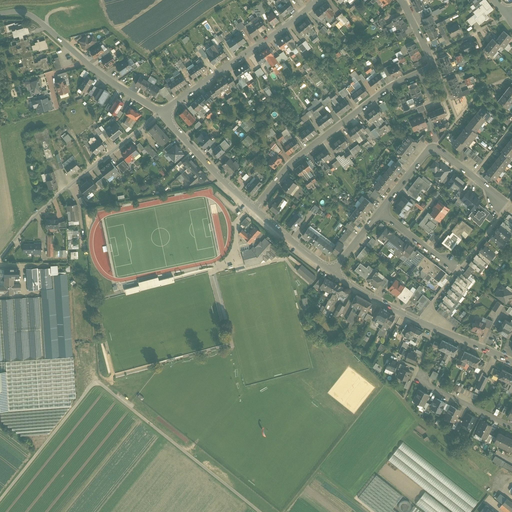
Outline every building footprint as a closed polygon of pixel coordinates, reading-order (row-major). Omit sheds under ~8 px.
[(293,8),(287,0),(281,0),(285,4),(282,5),(288,12),(293,8)] [(483,0),(482,2),(480,3),(482,5),(473,12),(478,18),(475,20),(479,24),(485,20),(485,21),(489,18),(486,15),(492,10),(484,0),(483,0)] [(420,1),(413,5),(416,11),(418,10),(419,12),(423,10),(422,8),(424,8),(420,1)] [(262,3),(258,6),(257,5),(253,8),(253,10),(257,16),(258,16),(265,12),(262,3)] [(332,10),(326,3),(320,8),(326,15),(331,20),(335,24),(335,25),(338,22),(337,22),(338,21),(335,18),(334,19),(334,18),(333,14),(331,12),(332,10)] [(288,12),(282,5),(279,8),(278,7),(276,8),(283,16),(288,12)] [(326,15),(320,8),(315,13),(321,19),(325,16),(326,15)] [(278,21),(272,13),(266,17),(272,25),(278,21)] [(350,22),(341,13),(336,17),(343,25),(345,23),(347,25),(350,22)] [(431,15),(423,19),(425,25),(423,26),(427,33),(435,29),(431,22),(434,21),(431,15)] [(393,22),(387,25),(388,26),(389,29),(395,26),(404,22),(400,16),(392,20),(393,22)] [(260,21),(258,17),(257,17),(251,21),(253,25),(259,33),(265,28),(261,22),(261,21),(260,21)] [(471,17),(467,20),(471,26),(475,22),(471,17)] [(449,18),(436,24),(437,27),(441,25),(450,21),(449,18)] [(313,26),(307,20),(302,24),(308,31),(312,37),(315,35),(316,34),(311,28),(313,26)] [(251,21),(244,25),(247,29),(248,30),(251,28),(250,27),(253,25),(251,21)] [(404,22),(395,26),(398,32),(396,34),(399,39),(407,35),(404,30),(407,28),(404,22)] [(22,24),(18,26),(17,24),(14,25),(14,24),(7,25),(9,32),(12,31),(14,38),(29,33),(27,28),(27,29),(26,25),(23,26),(22,24)] [(308,31),(302,24),(296,29),(302,36),(308,31)] [(457,24),(453,26),(453,27),(451,28),(450,27),(448,28),(448,29),(448,30),(449,32),(449,33),(451,37),(452,37),(452,36),(452,37),(455,35),(456,34),(456,35),(459,33),(461,32),(461,31),(460,31),(459,29),(459,28),(457,24)] [(253,25),(250,27),(251,28),(248,30),(247,29),(247,30),(252,37),(259,33),(253,25)] [(435,29),(427,33),(430,39),(433,38),(434,40),(438,38),(437,36),(438,35),(435,29)] [(246,42),(240,34),(238,31),(235,34),(236,37),(234,39),(239,46),(246,42)] [(511,37),(503,31),(499,36),(507,43),(511,37)] [(289,34),(283,38),(288,46),(292,52),(296,49),(292,43),(294,42),(289,34)] [(86,36),(79,41),(83,46),(82,47),(84,50),(88,47),(90,45),(91,45),(96,42),(92,36),(90,38),(91,39),(89,40),(86,36)] [(499,36),(495,41),(500,46),(503,48),(507,43),(499,36)] [(283,38),(277,42),(282,50),(288,46),(283,38)] [(234,39),(231,41),(230,39),(226,41),(227,43),(233,51),(239,46),(234,39)] [(495,41),(492,39),(488,44),(496,51),(500,46),(495,41)] [(24,41),(20,42),(16,43),(17,45),(14,46),(15,48),(14,48),(14,49),(13,49),(14,53),(15,53),(20,52),(22,57),(23,57),(24,59),(32,56),(30,52),(29,49),(28,49),(28,48),(27,48),(26,45),(27,45),(27,43),(28,43),(27,40),(24,41)] [(45,41),(38,43),(38,42),(35,43),(36,45),(32,46),(33,50),(39,48),(40,51),(47,49),(47,48),(46,45),(45,41)] [(471,41),(462,45),(465,53),(474,49),(471,43),(471,41)] [(302,43),(298,47),(302,52),(306,49),(302,43)] [(226,56),(221,48),(218,50),(217,49),(218,48),(215,44),(210,47),(214,52),(219,60),(226,56)] [(415,44),(406,49),(410,55),(418,51),(415,44)] [(496,51),(488,44),(484,49),(490,54),(492,56),(496,51)] [(100,46),(90,53),(94,58),(98,56),(100,54),(104,52),(103,51),(100,46)] [(208,57),(200,46),(197,49),(202,56),(204,59),(208,57)] [(104,52),(100,54),(101,57),(103,56),(109,52),(107,49),(103,51),(104,52)] [(273,56),(267,49),(261,53),(266,60),(271,66),(273,64),(273,65),(277,62),(274,58),(273,56)] [(418,51),(410,55),(413,61),(421,57),(418,51)] [(219,60),(214,52),(208,57),(213,65),(219,60)] [(287,58),(283,52),(279,55),(283,61),(287,58)] [(266,60),(261,53),(256,57),(261,64),(264,62),(266,60)] [(105,59),(102,61),(106,67),(115,61),(110,55),(105,59)] [(279,55),(274,58),(277,62),(279,66),(284,63),(283,61),(279,55)] [(447,55),(445,56),(445,55),(440,57),(441,58),(439,59),(442,66),(450,63),(447,55)] [(24,59),(22,59),(24,67),(20,68),(22,72),(28,70),(33,68),(32,65),(31,62),(33,61),(32,56),(24,59)] [(58,57),(53,59),(53,61),(53,62),(55,70),(61,68),(58,57)] [(46,58),(41,59),(41,60),(38,61),(39,62),(32,65),(32,68),(34,67),(35,69),(43,67),(44,70),(48,69),(47,65),(48,65),(46,58)] [(206,69),(201,62),(199,59),(196,62),(198,64),(195,66),(200,74),(206,69)] [(127,60),(116,68),(121,75),(129,69),(132,67),(131,66),(127,60)] [(135,63),(131,66),(132,67),(129,69),(131,71),(138,67),(135,63)] [(246,63),(240,68),(249,81),(252,79),(253,81),(253,80),(248,73),(251,71),(246,63)] [(450,63),(442,66),(445,73),(452,69),(450,63)] [(200,74),(195,66),(188,71),(193,78),(200,74)] [(388,70),(390,75),(391,78),(401,73),(399,68),(398,69),(397,66),(388,70)] [(240,68),(234,72),(239,79),(242,78),(246,83),(247,83),(249,81),(240,68)] [(84,78),(87,72),(82,69),(79,75),(84,78)] [(355,71),(350,74),(353,78),(354,77),(357,82),(357,81),(361,79),(355,71)] [(65,72),(57,75),(59,81),(67,78),(65,72)] [(379,73),(374,78),(379,85),(385,80),(379,73)] [(149,75),(147,80),(154,84),(156,79),(149,75)] [(186,83),(182,76),(175,80),(180,87),(186,83)] [(93,81),(86,77),(79,89),(85,93),(93,81)] [(147,81),(140,77),(136,85),(140,87),(140,88),(142,89),(147,81)] [(235,84),(230,77),(225,80),(229,86),(231,88),(235,84)] [(29,81),(24,82),(26,86),(28,91),(32,90),(33,95),(36,94),(37,94),(42,92),(39,82),(41,82),(40,78),(38,78),(29,81)] [(180,87),(175,80),(172,82),(169,78),(166,80),(169,84),(168,85),(170,87),(173,92),(180,87)] [(225,80),(224,78),(218,82),(224,90),(229,86),(225,80)] [(379,85),(374,78),(368,82),(374,89),(379,85)] [(456,78),(448,81),(451,88),(459,85),(456,78)] [(65,80),(56,83),(59,95),(68,92),(65,80)] [(160,80),(156,83),(159,88),(164,85),(160,80)] [(154,86),(147,81),(142,89),(144,91),(145,90),(149,93),(154,86)] [(352,85),(356,91),(362,87),(357,81),(357,82),(355,83),(352,85)] [(218,82),(212,86),(214,89),(213,90),(212,90),(208,92),(213,98),(217,95),(219,94),(218,94),(224,90),(218,82)] [(421,95),(416,82),(407,86),(410,92),(412,98),(421,95)] [(352,85),(351,84),(351,85),(350,86),(349,85),(347,87),(348,87),(347,88),(346,88),(346,89),(349,93),(356,103),(362,98),(356,91),(352,85)] [(459,85),(451,88),(454,95),(455,95),(455,96),(457,95),(457,94),(461,92),(459,85)] [(267,86),(263,88),(268,96),(272,94),(267,86)] [(368,93),(362,86),(362,87),(356,91),(362,98),(368,93)] [(96,97),(100,90),(96,88),(92,95),(96,97)] [(97,101),(102,104),(109,93),(104,90),(104,91),(101,89),(100,90),(96,97),(95,98),(98,100),(97,101)] [(468,89),(461,92),(457,94),(457,95),(458,98),(470,93),(468,89)] [(511,101),(511,96),(505,91),(501,96),(510,104),(511,101)] [(208,92),(204,96),(203,97),(207,102),(209,104),(214,100),(213,98),(208,92)] [(203,97),(201,95),(196,100),(207,112),(209,110),(209,109),(205,104),(207,102),(203,97)] [(421,95),(412,98),(406,101),(408,106),(414,103),(415,105),(418,104),(419,105),(421,104),(421,103),(424,102),(421,95)] [(329,96),(323,101),(326,105),(332,101),(332,100),(329,96)] [(510,104),(501,96),(497,101),(507,109),(510,104)] [(46,98),(40,100),(40,99),(37,100),(32,101),(34,107),(37,106),(39,112),(52,108),(50,102),(48,103),(47,98),(46,98)] [(311,103),(314,107),(321,103),(318,98),(311,103)] [(123,103),(117,99),(109,111),(116,115),(123,103)] [(339,104),(335,99),(332,100),(332,101),(336,106),(333,108),(334,110),(333,111),(336,115),(337,114),(339,116),(345,112),(339,104)] [(196,100),(191,105),(197,112),(199,110),(204,114),(207,112),(196,100)] [(350,107),(345,100),(339,104),(345,112),(350,107)] [(382,101),(378,105),(383,112),(388,109),(382,101)] [(406,101),(401,103),(398,104),(399,107),(402,106),(404,111),(409,109),(408,106),(406,101)] [(321,103),(314,107),(318,112),(322,108),(324,107),(321,103)] [(197,112),(191,105),(187,108),(193,115),(197,112)] [(423,105),(416,107),(418,113),(425,110),(423,105)] [(141,114),(130,107),(127,112),(126,114),(129,116),(126,121),(131,124),(129,126),(132,128),(137,121),(141,114)] [(382,114),(377,107),(371,112),(376,119),(382,114)] [(442,108),(435,111),(439,119),(446,116),(442,108)] [(486,111),(483,108),(482,109),(481,108),(477,113),(485,119),(486,120),(490,115),(486,112),(486,111)] [(195,120),(186,110),(181,115),(189,125),(195,120)] [(435,110),(428,113),(430,118),(432,122),(439,119),(435,111),(435,110)] [(320,114),(318,112),(313,115),(315,118),(318,118),(319,119),(316,122),(322,129),(328,125),(327,124),(322,117),(320,114)] [(376,119),(371,112),(365,116),(367,118),(366,119),(367,121),(369,120),(371,123),(373,121),(377,127),(378,126),(381,124),(376,119)] [(333,120),(328,113),(322,117),(327,124),(333,120)] [(485,119),(477,113),(472,119),(480,125),(485,119)] [(306,114),(300,118),(303,123),(309,118),(306,114)] [(423,116),(418,118),(416,118),(420,128),(426,126),(427,126),(426,123),(423,116)] [(255,124),(248,117),(240,126),(247,132),(255,124)] [(420,128),(416,118),(415,119),(410,121),(414,131),(420,128)] [(480,125),(472,119),(467,126),(475,132),(480,125)] [(199,121),(193,126),(196,129),(202,124),(199,121)] [(129,126),(124,123),(122,122),(121,124),(128,133),(133,129),(132,128),(129,126)] [(169,139),(156,124),(156,123),(148,131),(162,145),(161,146),(162,146),(170,139),(169,138),(169,139)] [(365,131),(359,123),(353,128),(359,135),(365,131)] [(122,132),(116,124),(106,132),(109,136),(112,140),(122,132)] [(292,131),(287,124),(284,126),(286,129),(289,133),(292,131)] [(316,133),(311,126),(305,130),(311,138),(316,133)] [(475,132),(467,126),(462,132),(472,140),(477,134),(475,132)] [(382,130),(380,132),(377,127),(375,129),(379,133),(374,137),(375,138),(383,132),(382,130)] [(36,142),(49,138),(46,128),(33,132),(36,142)] [(359,135),(353,128),(347,132),(349,134),(348,134),(350,137),(351,137),(352,138),(353,140),(359,135)] [(300,146),(294,138),(293,139),(290,135),(291,135),(289,133),(286,129),(281,133),(284,137),(294,150),(300,146)] [(375,129),(370,132),(374,137),(379,133),(375,129)] [(311,138),(305,130),(300,135),(305,142),(311,138)] [(65,132),(60,136),(66,143),(71,139),(65,132)] [(472,140),(462,132),(456,139),(464,145),(466,147),(472,140)] [(294,150),(284,137),(281,133),(276,136),(279,141),(280,140),(284,146),(282,147),(288,155),(294,150)] [(204,137),(201,134),(195,139),(204,149),(212,142),(206,135),(204,137)] [(254,141),(248,135),(242,142),(247,147),(254,141)] [(408,135),(395,152),(402,157),(405,159),(410,152),(411,153),(413,150),(412,150),(418,143),(408,135)] [(348,144),(342,136),(336,141),(342,148),(348,144)] [(98,140),(97,141),(94,137),(93,139),(90,138),(90,140),(89,141),(92,145),(90,147),(96,154),(104,147),(98,140)] [(464,145),(456,139),(454,142),(454,143),(452,145),(452,146),(454,148),(455,148),(459,151),(464,145)] [(47,140),(41,142),(47,161),(54,159),(47,140)] [(218,146),(217,147),(213,151),(218,157),(224,152),(230,146),(225,140),(218,146)] [(336,141),(330,145),(331,147),(333,150),(334,150),(336,153),(342,148),(336,141)] [(157,154),(148,144),(146,146),(145,146),(143,147),(143,148),(144,149),(152,158),(157,154)] [(139,153),(132,145),(127,149),(134,158),(139,153)] [(175,145),(167,152),(175,161),(179,158),(183,155),(183,154),(181,151),(181,150),(179,147),(178,148),(175,145)] [(273,149),(272,150),(278,155),(281,151),(276,145),(273,149)] [(511,154),(511,153),(505,147),(501,152),(502,153),(509,159),(511,154)] [(134,158),(127,149),(121,153),(128,162),(134,158)] [(331,157),(325,150),(319,154),(325,162),(331,157)] [(509,159),(502,153),(498,158),(506,165),(510,159),(509,159)] [(275,154),(273,157),(271,157),(270,159),(270,160),(268,163),(274,168),(277,165),(278,165),(279,164),(279,162),(280,161),(282,160),(277,155),(275,154)] [(325,162),(319,154),(313,159),(319,166),(321,165),(325,170),(329,167),(325,162)] [(229,159),(225,155),(220,159),(224,164),(229,159)] [(347,160),(343,155),(340,158),(338,156),(336,158),(344,169),(346,168),(345,167),(345,164),(349,162),(347,160)] [(193,163),(189,157),(182,163),(187,168),(193,163)] [(506,165),(498,158),(494,163),(502,170),(506,165)] [(237,167),(229,159),(224,164),(223,165),(230,173),(237,167)] [(74,160),(65,168),(70,175),(79,168),(74,160)] [(129,167),(123,160),(120,163),(126,170),(129,167)] [(312,168),(306,161),(300,165),(306,173),(312,168)] [(118,170),(111,162),(105,166),(112,175),(118,170)] [(395,163),(394,162),(390,167),(398,173),(402,168),(401,167),(395,163)] [(449,171),(440,163),(439,165),(435,162),(430,168),(435,172),(437,170),(440,173),(436,178),(441,182),(441,181),(445,176),(449,171)] [(126,170),(120,163),(117,165),(123,172),(126,170)] [(193,163),(187,168),(192,174),(199,168),(198,168),(193,163)] [(502,170),(494,163),(489,168),(497,175),(502,170)] [(306,173),(300,165),(294,170),(300,177),(302,176),(306,181),(304,182),(308,187),(313,182),(310,178),(306,173)] [(112,175),(105,166),(100,171),(107,179),(112,175)] [(398,173),(390,167),(388,169),(387,168),(386,170),(384,168),(383,170),(386,172),(394,178),(398,173)] [(497,175),(489,168),(486,173),(486,174),(491,178),(494,180),(497,175)] [(207,177),(201,171),(201,170),(191,180),(186,175),(183,177),(190,184),(192,182),(193,183),(197,180),(199,182),(202,179),(203,180),(207,177)] [(266,179),(255,170),(251,175),(254,177),(245,187),(247,189),(253,194),(266,179)] [(394,178),(386,172),(382,177),(390,183),(391,182),(392,181),(392,180),(394,178)] [(466,184),(454,174),(446,185),(449,188),(452,185),(460,191),(466,184)] [(390,183),(382,177),(378,182),(386,188),(387,187),(388,185),(390,183)] [(424,181),(419,177),(407,192),(416,199),(418,196),(417,195),(422,188),(426,191),(430,186),(429,185),(424,181)] [(51,180),(47,181),(50,190),(58,187),(55,179),(55,178),(51,180)] [(97,187),(90,179),(85,183),(91,192),(97,187)] [(293,182),(289,179),(288,179),(282,187),(290,194),(297,185),(293,182)] [(105,187),(99,180),(96,182),(102,189),(105,187)] [(386,188),(378,182),(374,187),(376,188),(381,193),(382,193),(386,188)] [(91,192),(85,183),(79,188),(86,196),(91,192)] [(477,199),(469,193),(467,195),(466,193),(464,196),(461,200),(462,201),(465,203),(466,202),(469,205),(467,208),(468,208),(469,208),(472,211),(478,204),(480,201),(477,199)] [(81,197),(78,199),(82,207),(87,206),(81,197)] [(276,203),(274,202),(270,209),(276,214),(278,212),(281,207),(280,206),(284,200),(281,197),(276,203)] [(409,201),(403,197),(397,204),(399,205),(395,210),(402,216),(404,212),(405,213),(412,204),(409,201)] [(368,200),(365,198),(361,203),(369,209),(373,204),(372,203),(368,200)] [(448,209),(438,201),(435,206),(436,207),(430,214),(438,221),(439,221),(438,220),(442,215),(443,216),(448,209)] [(369,209),(361,203),(357,208),(365,214),(369,209)] [(489,213),(478,204),(472,211),(469,215),(472,218),(472,219),(477,223),(479,221),(481,222),(485,217),(489,213)] [(77,205),(67,206),(68,221),(79,220),(77,205)] [(365,214),(357,208),(353,213),(361,219),(365,214)] [(361,219),(353,213),(349,218),(352,220),(357,224),(357,225),(361,219)] [(430,214),(427,213),(418,224),(429,233),(432,230),(433,230),(437,225),(436,224),(438,221),(430,214)] [(493,216),(489,213),(485,217),(490,221),(493,216)] [(296,214),(287,224),(295,231),(304,221),(296,214)] [(58,219),(46,219),(46,228),(58,228),(58,222),(58,219)] [(249,223),(245,219),(241,223),(245,227),(249,223)] [(507,221),(507,220),(504,223),(503,222),(500,226),(501,227),(509,233),(510,233),(511,231),(511,224),(510,223),(507,221)] [(462,221),(458,227),(456,225),(451,231),(452,232),(458,237),(463,230),(468,234),(472,229),(462,221)] [(349,224),(347,223),(345,226),(352,232),(354,229),(353,228),(349,224)] [(254,227),(247,235),(242,230),(238,234),(250,244),(260,232),(254,227)] [(509,233),(501,227),(499,230),(497,229),(495,232),(496,233),(504,240),(504,239),(506,237),(507,238),(510,234),(511,235),(511,234),(510,233),(509,233)] [(303,235),(308,239),(314,232),(308,228),(307,230),(303,235)] [(393,234),(386,229),(378,238),(385,244),(393,234)] [(319,236),(314,232),(308,239),(313,243),(319,236)] [(452,232),(449,237),(447,236),(442,243),(451,250),(456,243),(457,244),(461,239),(458,237),(452,232)] [(504,240),(496,233),(494,236),(492,235),(489,239),(490,240),(490,239),(499,246),(501,244),(502,245),(505,241),(506,241),(504,239),(504,240)] [(397,239),(392,236),(393,235),(393,234),(385,244),(384,245),(389,249),(389,250),(394,254),(394,253),(403,242),(397,238),(397,239)] [(46,235),(46,256),(66,257),(66,250),(53,249),(53,235),(46,235)] [(324,240),(319,236),(313,243),(318,247),(324,240)] [(265,238),(261,243),(260,242),(256,246),(257,247),(256,249),(253,247),(250,250),(242,252),(244,260),(245,260),(245,259),(250,258),(251,260),(250,260),(250,262),(251,265),(260,263),(263,259),(265,262),(269,258),(272,260),(275,256),(278,258),(282,254),(274,247),(265,238)] [(499,246),(490,239),(490,240),(488,243),(486,241),(484,245),(485,246),(493,252),(495,254),(496,255),(498,252),(496,251),(499,247),(501,248),(499,246)] [(67,240),(67,249),(78,248),(78,243),(72,244),(72,240),(67,240)] [(329,244),(324,240),(318,247),(323,251),(329,244)] [(342,244),(339,242),(334,248),(331,252),(336,255),(343,245),(342,244)] [(407,243),(406,244),(403,242),(394,253),(398,257),(402,253),(407,257),(413,250),(414,248),(407,243)] [(34,245),(23,244),(23,252),(34,252),(34,250),(38,250),(38,243),(34,243),(34,245)] [(334,248),(329,244),(323,251),(329,255),(331,252),(334,248)] [(493,252),(485,246),(483,249),(481,248),(478,251),(480,253),(488,259),(490,256),(491,257),(494,253),(495,254),(493,252)] [(424,256),(418,251),(417,253),(413,250),(407,257),(403,262),(408,265),(411,261),(417,265),(418,264),(424,256)] [(488,259),(480,253),(478,256),(476,255),(473,258),(475,259),(483,265),(485,263),(486,264),(489,260),(490,261),(490,260),(488,259)] [(434,264),(424,256),(418,264),(423,268),(422,270),(426,274),(434,264)] [(483,265),(475,259),(472,262),(471,261),(468,265),(469,266),(474,269),(480,274),(480,273),(478,272),(480,269),(481,270),(484,267),(485,267),(483,265)] [(367,269),(360,263),(355,270),(366,279),(373,270),(369,266),(367,269)] [(445,273),(434,264),(426,274),(423,278),(427,281),(431,276),(438,282),(440,279),(445,273)] [(316,278),(301,265),(296,271),(311,284),(316,278)] [(41,297),(0,299),(0,371),(6,371),(9,410),(71,406),(70,398),(75,398),(73,357),(67,274),(51,275),(51,268),(38,269),(39,290),(41,290),(41,297)] [(38,268),(26,269),(28,291),(39,290),(38,269),(38,268)] [(377,273),(373,270),(366,279),(377,288),(380,284),(382,280),(376,275),(377,273)] [(21,271),(5,271),(5,286),(0,285),(0,293),(5,293),(5,294),(13,294),(13,290),(21,290),(21,285),(13,284),(13,277),(21,277),(21,271)] [(462,275),(461,274),(461,275),(459,277),(458,276),(455,279),(457,281),(464,287),(465,287),(466,284),(468,285),(470,282),(471,282),(467,279),(462,275)] [(139,286),(125,289),(126,295),(174,282),(173,277),(159,280),(158,277),(138,282),(139,286)] [(325,278),(320,288),(326,292),(331,281),(325,278)] [(331,281),(326,292),(329,293),(326,298),(329,299),(332,294),(337,285),(331,281)] [(464,287),(457,281),(455,284),(453,282),(450,285),(452,287),(460,293),(462,291),(463,292),(466,288),(467,289),(465,287),(464,287)] [(398,285),(394,282),(392,285),(388,289),(389,290),(397,296),(404,287),(400,283),(398,285)] [(337,285),(332,294),(335,295),(338,297),(337,297),(343,301),(345,297),(346,298),(348,294),(341,290),(343,288),(337,285)] [(505,288),(501,286),(499,289),(500,290),(499,292),(499,293),(497,296),(495,295),(495,296),(505,304),(511,294),(511,293),(505,288)] [(413,294),(404,287),(397,296),(406,303),(409,299),(413,294)] [(460,293),(452,287),(450,290),(448,288),(446,292),(448,294),(448,293),(456,300),(458,298),(459,298),(462,295),(463,296),(463,295),(460,293)] [(420,292),(416,290),(413,294),(415,296),(411,301),(420,308),(428,299),(420,292)] [(456,300),(448,293),(448,294),(446,296),(444,295),(441,298),(443,300),(444,300),(452,306),(454,304),(455,305),(458,301),(458,302),(459,302),(456,300)] [(365,300),(356,295),(351,304),(358,307),(355,313),(358,315),(365,300)] [(332,301),(329,299),(328,302),(325,307),(324,309),(328,311),(333,301),(332,300),(332,301)] [(371,303),(365,300),(358,315),(360,316),(363,311),(366,312),(371,303)] [(452,306),(444,300),(443,300),(441,303),(440,301),(437,305),(440,307),(442,309),(444,310),(446,312),(449,314),(449,315),(450,314),(448,313),(449,311),(451,312),(453,308),(454,309),(454,308),(452,306)] [(497,301),(492,310),(498,314),(503,306),(497,301)] [(344,307),(339,304),(336,310),(341,313),(344,307)] [(380,308),(375,317),(381,320),(378,326),(380,328),(389,313),(383,310),(380,308)] [(351,311),(346,321),(352,324),(358,315),(355,313),(351,311)] [(320,318),(316,313),(312,315),(318,323),(321,320),(320,318)] [(394,316),(389,313),(380,328),(383,329),(384,328),(387,329),(389,325),(394,316)] [(367,314),(364,319),(366,321),(365,323),(368,325),(369,322),(372,317),(367,314)] [(492,321),(486,319),(484,323),(485,324),(484,327),(489,329),(492,321)] [(476,320),(475,320),(474,323),(472,323),(472,325),(472,326),(473,327),(471,330),(477,332),(481,334),(481,333),(484,327),(485,324),(484,323),(476,320)] [(511,323),(505,320),(502,324),(497,332),(508,338),(511,330),(511,323)] [(416,328),(410,324),(406,331),(404,336),(410,339),(412,336),(416,328)] [(383,329),(380,328),(378,333),(377,334),(382,338),(386,330),(383,329)] [(423,331),(416,328),(412,336),(415,337),(413,341),(417,343),(423,331)] [(442,340),(440,344),(434,342),(432,345),(438,348),(443,351),(447,343),(442,340)] [(447,343),(443,351),(446,352),(448,353),(452,345),(447,343)] [(457,348),(452,345),(448,353),(450,355),(453,356),(457,348)] [(464,351),(460,361),(459,361),(457,365),(460,366),(459,368),(462,370),(463,368),(466,362),(470,354),(464,351)] [(410,354),(408,353),(405,359),(414,363),(417,357),(415,356),(410,354)] [(475,356),(470,354),(466,362),(469,363),(471,365),(475,356)] [(480,359),(475,356),(471,365),(476,367),(481,370),(484,364),(479,362),(480,359)] [(397,362),(390,359),(387,365),(386,368),(393,371),(397,362)] [(376,367),(378,364),(375,363),(372,368),(379,372),(380,369),(376,367)] [(404,370),(401,369),(400,371),(397,377),(406,381),(410,373),(404,370)] [(429,377),(434,379),(438,373),(432,370),(429,377)] [(502,370),(501,372),(495,370),(493,375),(498,378),(503,380),(507,372),(502,370)] [(6,371),(0,371),(0,410),(1,411),(9,410),(6,371)] [(511,374),(507,372),(503,380),(505,381),(508,383),(511,374)] [(488,378),(482,375),(476,388),(482,391),(488,378)] [(428,395),(419,390),(413,402),(422,406),(423,407),(425,402),(428,395)] [(445,403),(436,398),(432,406),(430,409),(431,409),(439,413),(438,416),(445,403)] [(71,406),(1,411),(2,420),(4,420),(4,423),(8,423),(8,426),(12,426),(12,429),(16,429),(17,432),(21,432),(21,435),(48,433),(71,406)] [(451,406),(445,418),(454,423),(457,418),(460,411),(451,406)] [(476,418),(467,414),(462,424),(471,429),(476,418)] [(492,427),(481,422),(475,434),(485,439),(486,439),(488,434),(492,427)] [(511,447),(511,439),(498,433),(493,443),(501,447),(501,446),(507,448),(506,449),(510,451),(511,447)] [(493,437),(488,434),(486,439),(485,439),(484,441),(490,444),(493,437)] [(469,511),(477,502),(403,442),(388,460),(452,511),(469,511)] [(505,462),(495,456),(492,461),(502,467),(505,463),(505,462)] [(488,479),(465,461),(458,470),(481,487),(488,479)] [(511,466),(505,463),(502,467),(511,473),(511,466)] [(402,496),(376,475),(358,498),(375,511),(396,511),(392,509),(402,496)] [(449,511),(425,492),(415,504),(425,511),(449,511)] [(511,511),(511,502),(506,498),(502,504),(511,511)]
